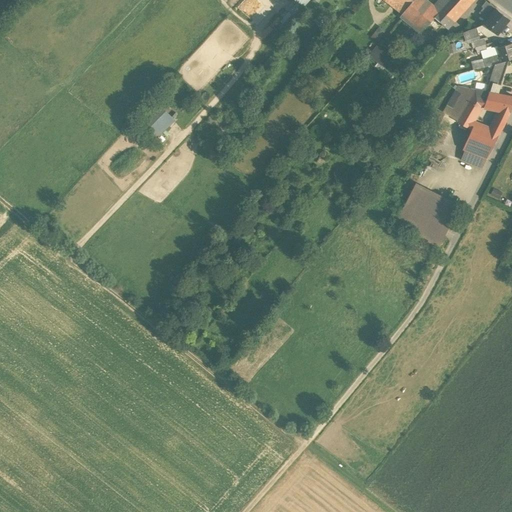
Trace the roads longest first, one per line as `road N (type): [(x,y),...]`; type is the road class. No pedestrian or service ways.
road 1 (track): [(0,200),(387,511)]
road 2 (residential): [(305,444),(420,304),(511,122)]
road 3 (track): [(69,256),(221,95),(251,53),(261,17)]
